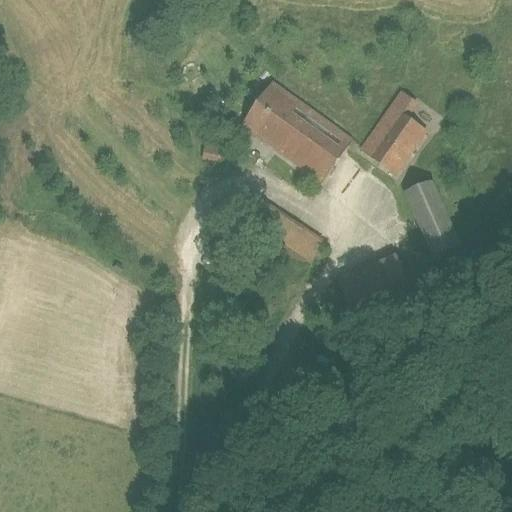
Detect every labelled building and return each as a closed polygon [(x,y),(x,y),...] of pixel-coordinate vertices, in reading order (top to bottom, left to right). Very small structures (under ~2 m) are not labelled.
[(237,124),(326,189),(356,147),(268,82),(237,124)] [(407,100),(365,157),(399,181),(431,138),(412,125),(422,111),(407,100)] [(220,162),(221,149),(200,147),(199,160),(220,162)] [(460,249),(433,185),(409,195),(436,259),(460,249)] [(243,222),(296,246),(306,226),(252,202),(243,222)] [(403,271),(343,296),(357,329),(417,304),(403,271)]
